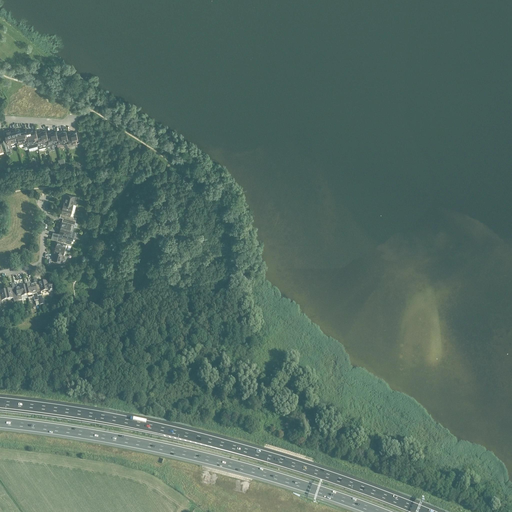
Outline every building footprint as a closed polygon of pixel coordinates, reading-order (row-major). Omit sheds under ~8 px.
[(16,132),(16,130),(16,129),(9,131),(9,130),(3,131),(4,136),(5,136),(7,144),(14,143),(13,141),(16,141),(15,136),(17,135),(16,132)] [(21,131),(21,129),(16,130),(16,132),(17,135),(15,136),(16,141),(17,145),(23,143),(23,146),(27,145),(25,137),(27,136),(27,133),(26,131),(26,130),(21,131)] [(31,131),(30,129),(26,131),(27,133),(27,136),(25,137),(27,145),(28,148),(37,145),(36,141),(35,137),(37,136),(37,133),(36,130),(31,131)] [(46,131),(37,133),(37,136),(35,137),(36,141),(37,145),(38,148),(47,146),(46,142),(47,142),(45,137),(47,137),(46,133),(47,133),(46,131)] [(57,137),(57,134),(56,131),(47,133),(46,133),(47,137),(45,137),(47,142),(46,142),(47,146),(54,144),(53,143),(56,142),(57,142),(55,138),(57,137)] [(66,134),(67,134),(66,131),(57,134),(57,137),(55,138),(57,142),(56,142),(57,146),(64,145),(63,144),(66,143),(67,143),(65,138),(67,138),(66,134)] [(67,147),(69,146),(74,145),(77,144),(77,143),(82,142),(79,131),(76,132),(67,134),(66,134),(67,138),(65,138),(67,143),(66,143),(67,147)] [(76,205),(78,201),(79,197),(76,196),(66,194),(65,197),(62,207),(72,210),(73,204),(76,205)] [(72,210),(62,207),(60,217),(63,218),(76,221),(76,218),(73,217),(73,216),(70,215),(72,210)] [(63,218),(61,227),(70,230),(71,224),(75,225),(76,221),(63,218)] [(70,230),(61,227),(58,237),(70,241),(73,241),(74,237),(71,236),(73,231),(70,230)] [(70,241),(58,237),(55,247),(65,249),(66,244),(69,245),(70,241)] [(55,247),(53,257),(52,260),(64,263),(65,260),(66,256),(63,255),(65,249),(55,247)] [(35,284),(38,297),(42,296),(41,292),(48,291),(49,291),(49,292),(53,291),(52,286),(51,285),(48,286),(47,281),(35,284)] [(18,301),(15,288),(14,283),(11,284),(13,289),(5,291),(7,300),(13,299),(14,302),(18,301)] [(35,284),(25,286),(27,295),(33,294),(33,297),(38,297),(35,284)] [(25,286),(15,288),(18,301),(22,300),(21,297),(27,295),(25,286)]
